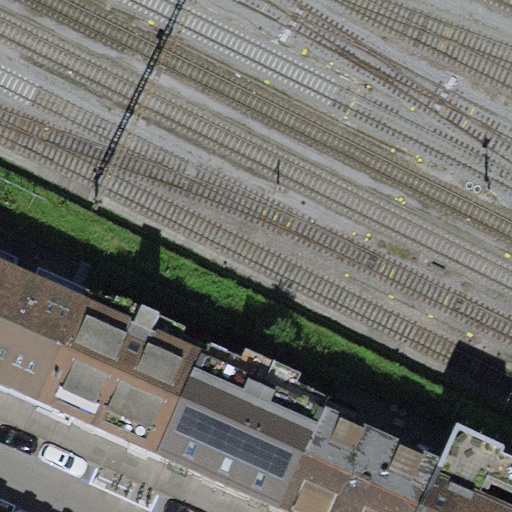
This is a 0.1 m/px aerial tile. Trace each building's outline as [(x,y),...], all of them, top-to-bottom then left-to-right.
[(0,395),(35,411),(83,304),(55,292),(50,304),(0,281),(0,395)] [(83,304),(35,411),(71,428),(155,465),(203,358),(175,346),(171,357),(146,346),(154,329),(137,322),(130,338),(105,328),(111,317),(83,304)] [(259,511),(278,511),(323,414),(324,411),(292,396),(286,410),(229,384),(236,371),(204,357),(203,358),(155,465),(188,480),(259,511)] [(421,511),(441,468),(412,454),(406,466),(346,439),(352,427),(323,414),(278,511),(421,511)] [(454,440),(441,468),(421,511),(478,511),(477,511),(500,461),(454,440)]
